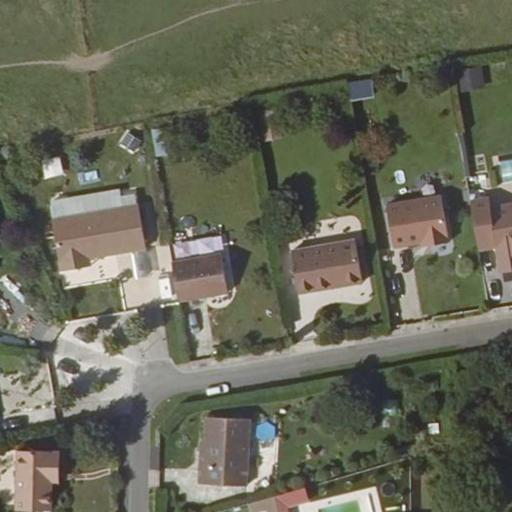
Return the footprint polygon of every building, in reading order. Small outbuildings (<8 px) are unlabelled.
[(457,69),(459,91),(484,89),(481,67),(457,69)] [(350,100),(372,98),(370,80),(348,82),(350,100)] [(257,111),(261,142),(278,139),(275,109),(257,111)] [(171,128),(152,129),(154,156),(172,155),(171,128)] [(56,158),(37,161),(40,180),(59,177),(56,158)] [(148,211),(145,200),(132,202),(131,196),(60,206),(65,228),(87,224),(148,211)] [(462,242),(452,196),(398,207),(406,249),(434,243),(442,242),(442,246),(462,242)] [(511,207),(489,212),(488,202),(469,206),(479,254),(496,251),(501,276),(511,273),(511,207)] [(157,254),(148,211),(87,224),(65,228),(62,229),(73,279),(93,275),(92,267),(101,265),(157,254)] [(375,285),(368,243),(304,256),(312,297),(346,290),(345,287),(354,285),(356,288),(375,285)] [(241,298),(233,258),(184,268),(192,308),(241,298)] [(102,273),(101,265),(92,267),(93,275),(102,273)] [(254,422),(210,420),(206,474),(202,473),(201,491),(249,493),(254,422)] [(64,436),(22,435),(21,495),(56,495),(57,462),(63,462),(64,436)] [(288,511),(288,509),(308,504),(304,489),(248,504),(249,511),(288,511)]
